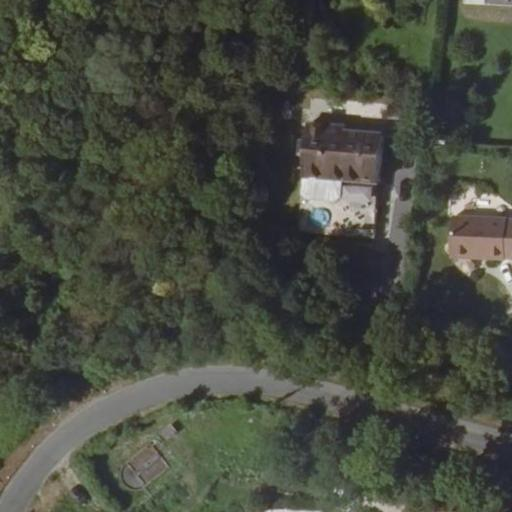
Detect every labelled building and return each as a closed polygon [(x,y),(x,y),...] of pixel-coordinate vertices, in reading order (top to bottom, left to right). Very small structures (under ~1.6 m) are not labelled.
[(380,183),(385,136),(347,133),(332,131),(333,126),(310,123),(308,137),(306,159),(305,177),(300,232),(375,238),(380,183)] [(299,155),(306,159),(308,137),(301,140),(299,155)] [(506,256),(511,256),(511,218),(474,218),(474,212),(454,211),(452,252),(506,255),(506,256)] [(0,420),(11,430),(30,411),(16,398),(0,414),(0,420)] [(168,439),(177,432),(170,424),(161,431),(168,439)] [(150,442),(125,463),(122,468),(120,473),(121,479),(124,485),(128,489),(134,491),(140,490),(145,487),(170,467),(150,442)] [(192,494),(177,475),(165,485),(180,504),(192,494)] [(169,511),(179,504),(164,485),(152,495),(165,511),(169,511)] [(165,511),(152,496),(140,505),(145,511),(165,511)]
